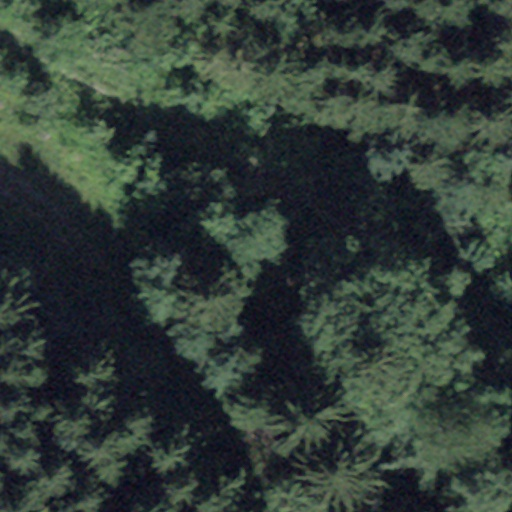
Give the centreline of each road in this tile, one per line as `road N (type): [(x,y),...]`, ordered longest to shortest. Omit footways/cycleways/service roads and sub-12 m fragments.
road 1 (track): [(511,337),(430,269),(0,33)]
road 2 (track): [(425,511),(384,433),(342,384),(270,310),(213,266),(161,229),(0,199)]
road 3 (track): [(0,173),(58,219),(212,401),(250,466),(265,511)]
